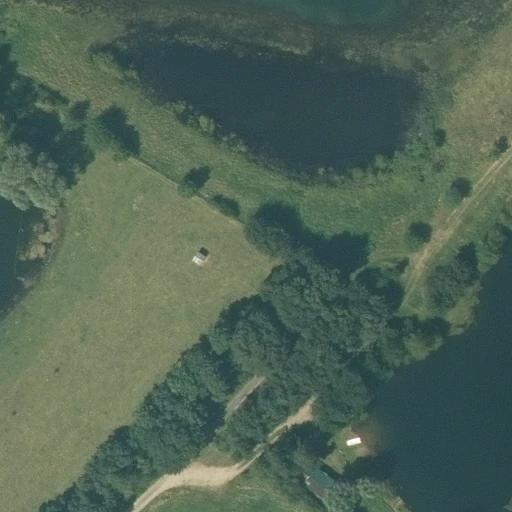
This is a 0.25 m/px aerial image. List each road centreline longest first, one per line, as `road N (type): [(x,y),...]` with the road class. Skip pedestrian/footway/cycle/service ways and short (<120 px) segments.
road 1 (track): [(511,150),(418,245),(389,248),(367,262),(124,511)]
road 2 (track): [(173,470),(204,480),(231,474),(300,413),(408,287),(418,245)]
